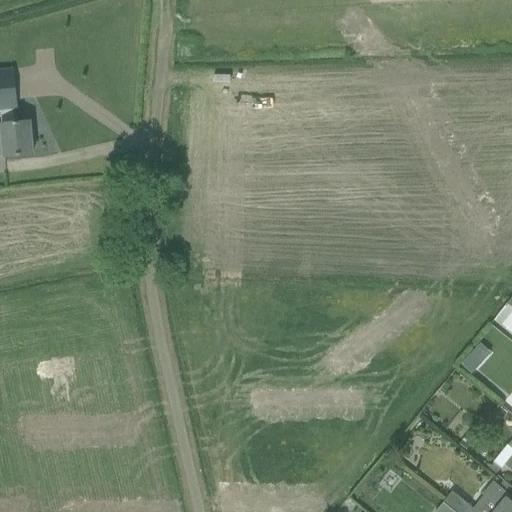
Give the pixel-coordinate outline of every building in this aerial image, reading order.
[(0,71),(0,110),(2,124),(0,124),(0,157),(5,157),(33,155),(29,122),(14,123),(13,110),(16,109),(13,70),(0,71)] [(471,374),(479,366),(468,357),(461,365),(471,374)] [(498,405),(493,412),(502,420),(508,413),(498,405)] [(511,441),(498,459),(511,470),(511,441)] [(494,463),(489,469),(496,474),(501,469),(494,463)] [(495,511),(511,511),(511,503),(509,501),(511,498),(511,497),(493,482),(483,495),(499,508),(495,511)] [(443,504),(453,511),(473,511),(475,510),(453,492),(443,504)]
